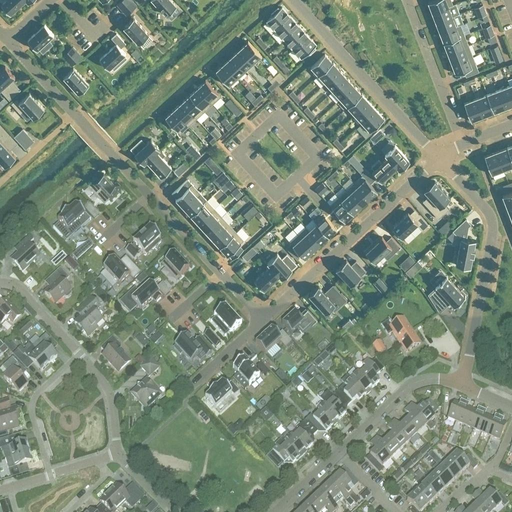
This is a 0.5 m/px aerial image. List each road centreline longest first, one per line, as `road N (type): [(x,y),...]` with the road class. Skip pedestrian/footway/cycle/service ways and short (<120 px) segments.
road 1 (residential): [(463,385),(492,220),(438,157)]
road 2 (residential): [(438,157),(264,317)]
road 3 (residential): [(438,157),(293,0)]
road 4 (residential): [(463,385),(442,378),(413,383),(338,452)]
road 5 (residential): [(460,143),(406,0)]
road 6 (residential): [(49,474),(31,401),(78,354)]
